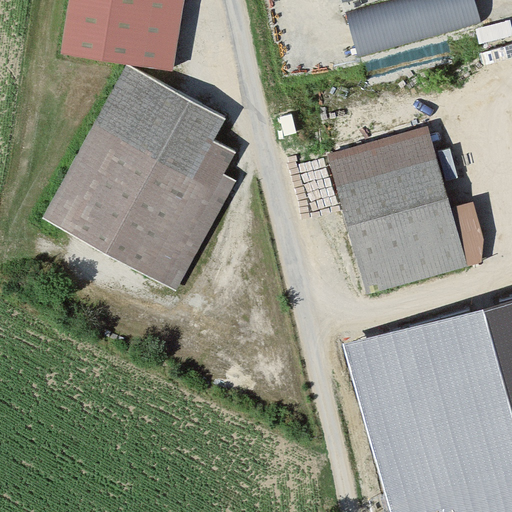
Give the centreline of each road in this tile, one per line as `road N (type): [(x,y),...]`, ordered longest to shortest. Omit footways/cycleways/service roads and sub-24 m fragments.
road 1 (track): [(351,511),(286,233)]
road 2 (unclassified): [(234,0),(286,233)]
